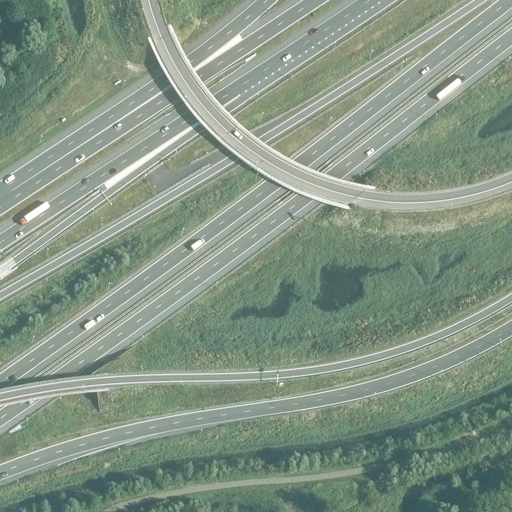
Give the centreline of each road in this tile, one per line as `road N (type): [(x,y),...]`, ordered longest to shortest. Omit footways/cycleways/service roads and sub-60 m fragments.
road 1 (motorway): [(0,417),(511,36)]
road 2 (motorway): [(0,381),(509,0)]
road 3 (motorway): [(0,296),(479,0)]
road 4 (motorway): [(0,473),(114,435),(385,383),(511,327)]
road 5 (motorway): [(0,397),(98,382),(293,374),(399,350),(511,297)]
road 6 (motorway): [(152,0),(204,102),(243,141),(287,168),(384,197),(452,194),(511,176)]
road 7 (motorway): [(236,88),(0,271)]
road 8 (motorway): [(236,88),(0,242)]
road 9 (motorway): [(315,0),(137,107)]
road 10 (motorway): [(266,0),(137,107)]
road 11 (motorway): [(137,107),(0,198)]
road 12 (motorway): [(369,0),(236,88)]
